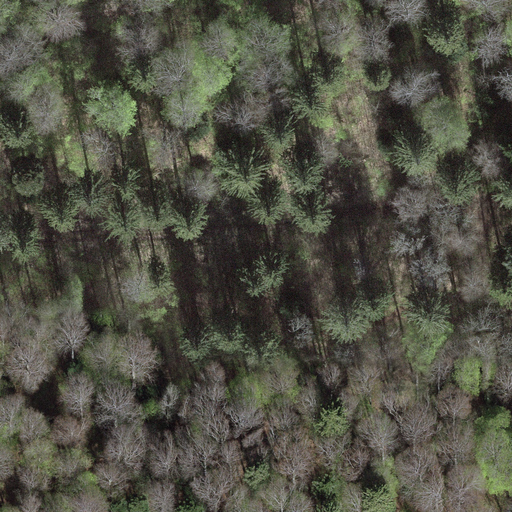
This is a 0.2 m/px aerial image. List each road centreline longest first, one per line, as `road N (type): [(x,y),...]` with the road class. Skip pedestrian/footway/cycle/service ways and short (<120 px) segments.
road 1 (track): [(0,241),(511,195)]
road 2 (track): [(0,57),(156,0)]
